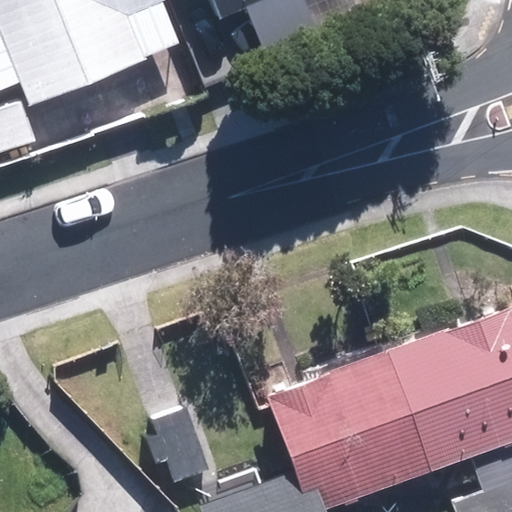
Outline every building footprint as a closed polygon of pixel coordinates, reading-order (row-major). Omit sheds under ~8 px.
[(0,0),(0,20),(30,101),(155,54),(137,7),(154,0),(0,0)] [(214,0),(220,16),(263,0),(214,0)] [(22,92),(0,100),(0,154),(40,139),(22,92)] [(511,297),(272,386),(300,461),(207,495),(213,511),(334,511),(330,501),(473,449),(511,434),(511,297)] [(212,465),(188,399),(152,413),(177,478),(212,465)] [(511,434),(473,449),(486,484),(511,474),(511,434)] [(458,511),(511,511),(511,474),(486,484),(453,496),(458,511)]
